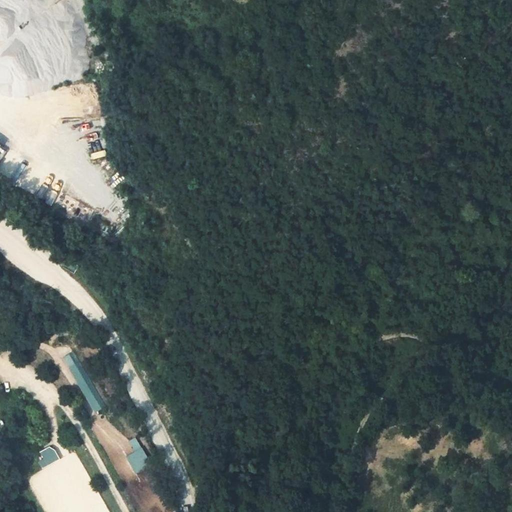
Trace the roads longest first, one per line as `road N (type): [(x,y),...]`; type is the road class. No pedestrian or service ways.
road 1 (unclassified): [(193,511),(196,489),(182,451),(126,338),(0,232)]
road 2 (unclassified): [(125,511),(75,420),(43,381),(0,364)]
